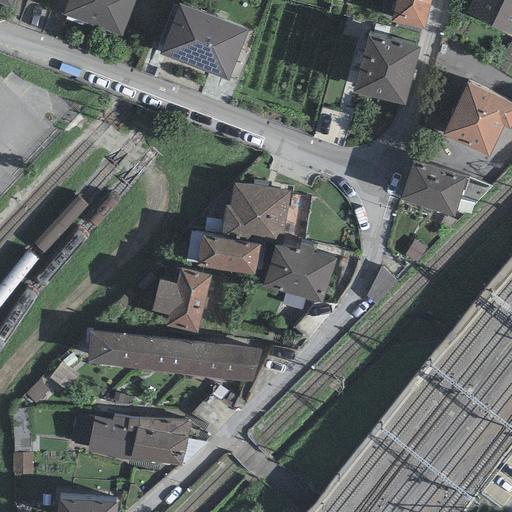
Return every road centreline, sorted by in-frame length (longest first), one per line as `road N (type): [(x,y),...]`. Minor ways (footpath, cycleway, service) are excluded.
road 1 (residential): [(374,162),(370,251),(349,305),(139,511)]
road 2 (residential): [(374,162),(335,159),(0,32)]
road 3 (residential): [(441,0),(398,140),(374,162)]
